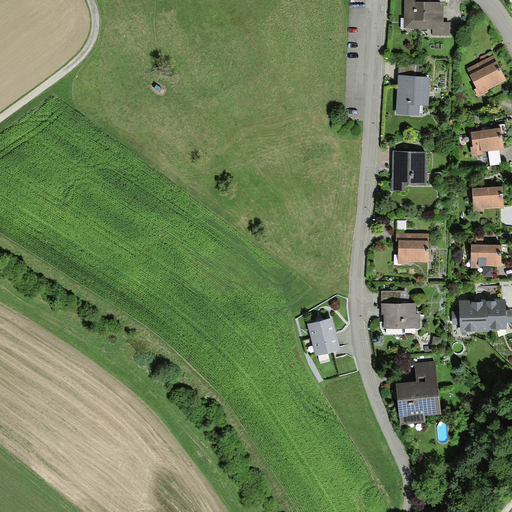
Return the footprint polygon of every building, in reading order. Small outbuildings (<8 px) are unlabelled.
[(435,0),(403,0),(403,27),(431,28),(431,36),(448,35),(448,22),(442,22),(442,1),(435,1),(435,0)] [(504,80),(491,56),(466,69),(475,87),(472,88),(476,97),(486,92),(484,89),(504,80)] [(421,64),(397,64),(395,114),(416,115),(416,104),(427,105),(427,76),(420,76),(421,64)] [(498,127),(468,131),(470,144),(469,145),(470,155),(481,153),(480,151),(501,148),(498,127)] [(425,151),(391,151),(391,189),(402,189),(402,184),(425,184),(425,151)] [(499,185),(470,187),(472,211),(481,210),(481,208),(501,206),(499,185)] [(427,233),(395,233),(395,241),(397,241),(397,262),(407,263),(407,261),(426,261),(427,233)] [(498,265),(498,244),(469,244),(469,267),(483,267),(483,265),(498,265)] [(404,290),(379,290),(380,314),(382,314),(382,327),(419,326),(419,312),(414,312),(414,301),(405,301),(404,290)] [(484,299),(485,330),(505,329),(505,322),(510,321),(509,307),(503,308),(502,298),(484,299)] [(458,311),(450,311),(451,324),(458,324),(458,332),(485,330),(484,299),(457,300),(458,311)] [(329,316),(305,322),(309,339),(304,341),(307,353),(313,351),(314,355),(338,348),(329,316)] [(439,411),(434,361),(413,363),(415,380),(395,382),(399,423),(422,421),(421,413),(439,411)]
